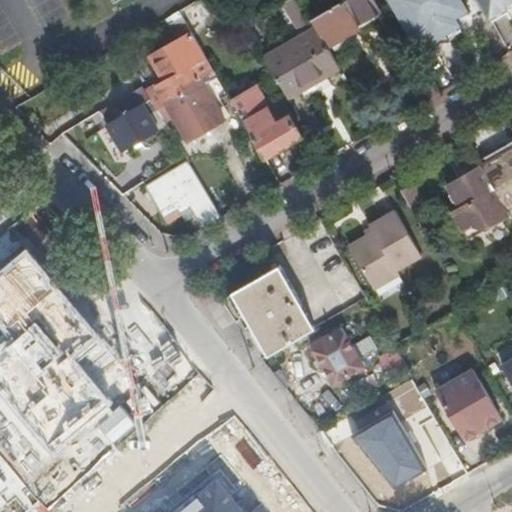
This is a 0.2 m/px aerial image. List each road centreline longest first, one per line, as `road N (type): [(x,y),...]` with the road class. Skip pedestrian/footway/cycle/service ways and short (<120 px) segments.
road 1 (residential): [(156,284),(511,82)]
road 2 (residential): [(85,511),(235,381)]
road 3 (residential): [(235,381),(340,511)]
road 4 (residential): [(51,175),(156,284)]
road 5 (residential): [(156,284),(235,381)]
